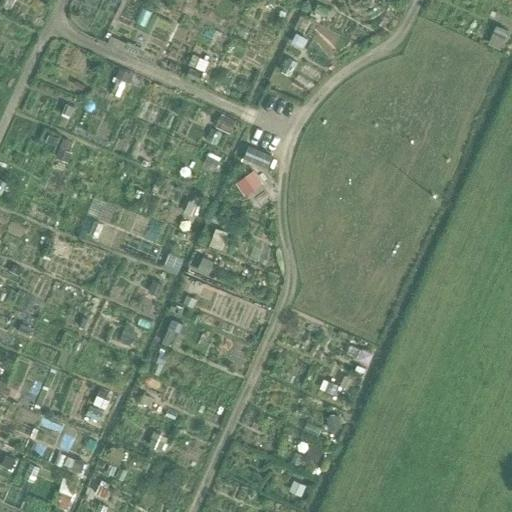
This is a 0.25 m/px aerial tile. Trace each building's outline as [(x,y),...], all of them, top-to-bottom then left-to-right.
[(233,129),(235,117),(221,114),(219,127),(233,129)] [(249,145),(244,157),(243,159),(266,169),(272,155),(249,145)] [(236,181),(247,195),(264,181),(254,167),(236,181)] [(170,251),(164,267),(178,272),(184,257),(170,251)] [(259,332),(269,308),(207,282),(202,294),(216,299),(211,312),(259,332)] [(164,340),(175,345),(184,321),(172,317),(164,340)] [(65,474),(57,503),(72,508),(80,479),(65,474)]
